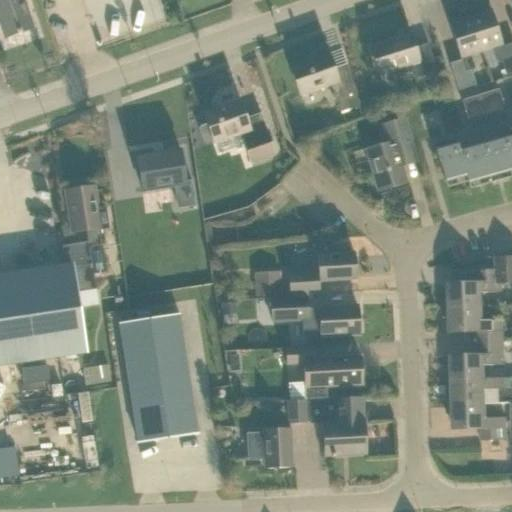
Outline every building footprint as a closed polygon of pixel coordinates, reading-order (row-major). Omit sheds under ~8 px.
[(0,0),(0,25),(5,38),(33,29),(22,0),(0,0)] [(492,49),(496,62),(501,61),(505,76),(511,73),(511,44),(503,47),(491,10),(470,17),(481,52),(492,49)] [(449,24),(460,59),(448,62),(457,89),(473,84),(469,71),(474,69),(470,56),(481,52),(470,17),(449,24)] [(410,64),(415,79),(436,72),(428,45),(414,49),(410,36),(371,48),(379,74),(410,64)] [(346,65),(334,70),(328,54),(290,68),(300,96),(330,86),(340,113),(360,106),(346,65)] [(461,101),(468,123),(505,112),(498,90),(461,101)] [(202,128),(200,130),(204,143),(208,145),(215,142),(219,154),(244,145),(251,164),(275,156),(269,139),(268,139),(259,115),(246,120),(239,102),(203,115),(207,126),(202,128)] [(417,164),(413,148),(404,119),(382,126),(388,144),(365,150),(377,192),(406,184),(402,168),(417,164)] [(511,134),(499,138),(509,172),(511,171),(511,134)] [(489,178),(509,172),(499,138),(479,144),(489,178)] [(445,183),(466,177),(459,149),(457,143),(435,149),(445,183)] [(479,144),(459,149),(466,177),(467,184),(489,178),(479,144)] [(180,152),(136,159),(141,191),(175,185),(178,210),(195,207),(191,182),(185,182),(180,152)] [(87,243),(88,243),(90,251),(102,249),(93,188),(66,192),(72,233),(85,231),(87,243)] [(61,247),(64,267),(0,277),(0,365),(85,353),(76,294),(96,290),(90,251),(88,243),(87,243),(61,247)] [(318,256),(318,270),(289,272),(290,298),(321,296),(320,282),(355,280),(353,253),(318,256)] [(501,285),(511,284),(511,253),(506,254),(506,258),(495,259),(496,271),(475,271),(476,284),(448,284),(449,300),(443,300),(443,309),(482,308),(481,294),(501,293),(501,285)] [(255,297),(275,296),(274,272),(254,273),(255,297)] [(307,298),(270,300),(271,322),(304,321),(308,321),(308,310),(307,298)] [(221,312),(236,311),(235,303),(220,305),(221,312)] [(308,321),(304,321),(304,337),(320,336),(320,337),(351,335),(359,335),(357,307),(351,307),(319,309),(308,310),(308,321)] [(482,322),(482,308),(443,309),(443,319),(450,318),(450,334),(478,333),(478,344),(503,343),(502,321),(482,322)] [(180,315),(119,324),(137,443),(198,434),(180,315)] [(452,382),(485,380),(484,366),(504,366),(503,343),(478,344),(478,356),(445,357),(445,383),(452,382)] [(360,357),(314,360),(313,347),(285,349),(286,365),(304,364),(306,400),(327,399),(326,387),(362,385),(360,357)] [(233,404),(243,403),(241,379),(231,380),(233,404)] [(504,379),(485,380),(452,382),(452,397),(446,397),(446,406),(485,405),(500,404),(500,390),(505,390),(504,379)] [(361,399),(351,399),(309,401),(310,425),(323,424),(324,450),(323,450),(323,458),(334,457),(334,455),(365,454),(364,422),(362,423),(361,399)] [(287,402),(288,424),(306,423),(305,401),(287,402)] [(485,405),(446,406),(446,415),(453,415),(453,430),(481,430),(481,442),(489,441),(503,441),(506,441),(506,418),(486,419),(485,405)] [(264,459),(264,469),(291,467),(290,430),(262,431),(263,434),(248,435),(250,460),(264,459)]
